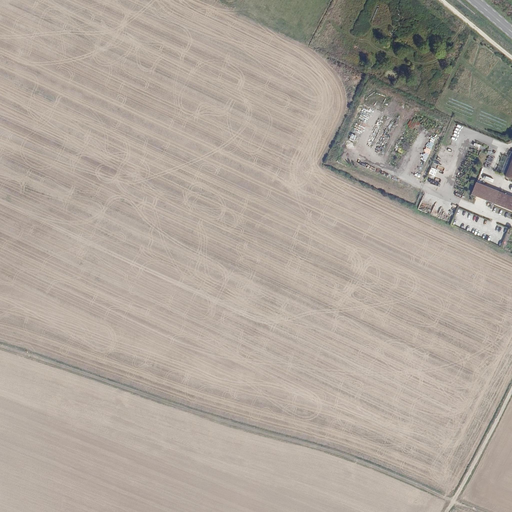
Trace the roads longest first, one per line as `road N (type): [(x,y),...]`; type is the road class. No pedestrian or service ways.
road 1 (track): [(0,346),(330,454),(473,511)]
road 2 (track): [(511,389),(443,511)]
